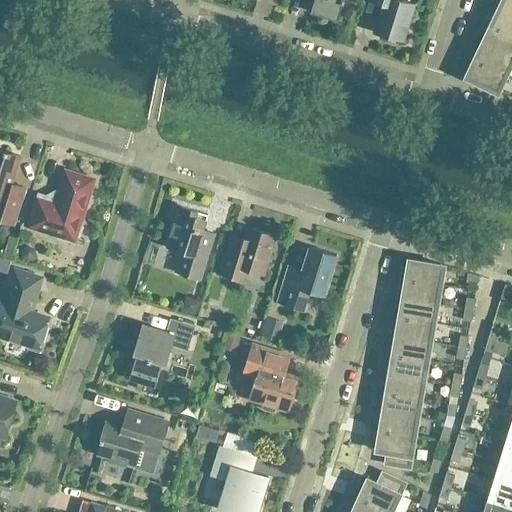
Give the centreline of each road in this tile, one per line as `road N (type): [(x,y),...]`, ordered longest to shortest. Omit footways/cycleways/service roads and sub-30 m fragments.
road 1 (residential): [(25,511),(146,146)]
road 2 (residential): [(294,511),(385,221)]
road 3 (residential): [(426,97),(173,17)]
road 4 (residential): [(385,221),(146,146)]
road 5 (residential): [(146,146),(0,100)]
road 6 (residential): [(511,258),(385,221)]
